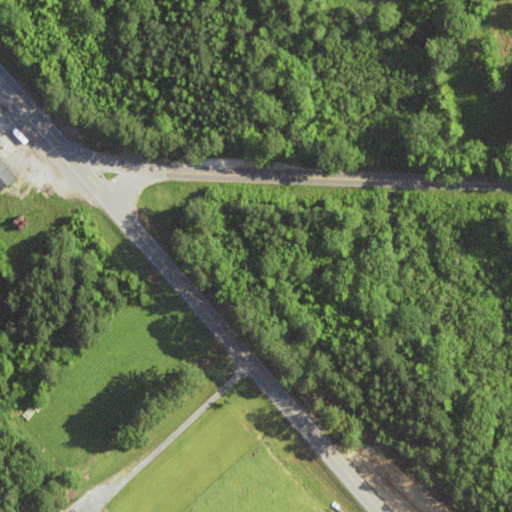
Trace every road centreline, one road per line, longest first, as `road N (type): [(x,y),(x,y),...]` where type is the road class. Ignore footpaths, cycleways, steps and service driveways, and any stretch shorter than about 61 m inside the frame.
road 1 (primary): [(377,511),(0,79)]
road 2 (tertiary): [(511,186),(146,173),(118,213)]
